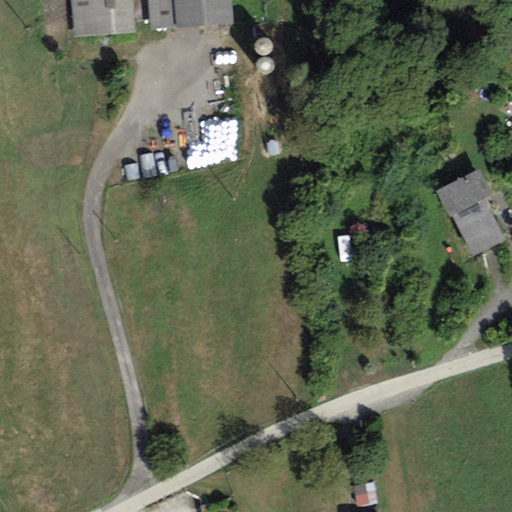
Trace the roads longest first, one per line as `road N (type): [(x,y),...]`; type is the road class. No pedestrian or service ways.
road 1 (track): [(138,501),(137,418),(90,220),(107,153),(175,51)]
road 2 (unclassified): [(113,511),(273,434),(511,352)]
